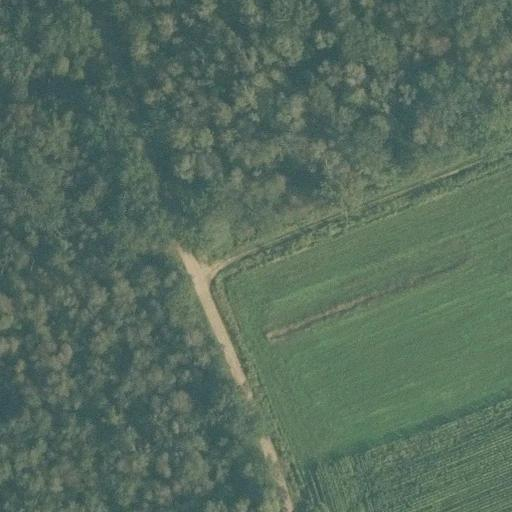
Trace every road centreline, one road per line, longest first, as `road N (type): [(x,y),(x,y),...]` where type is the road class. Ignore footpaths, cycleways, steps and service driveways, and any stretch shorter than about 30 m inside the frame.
road 1 (track): [(285,511),(94,0)]
road 2 (track): [(511,152),(195,272)]
